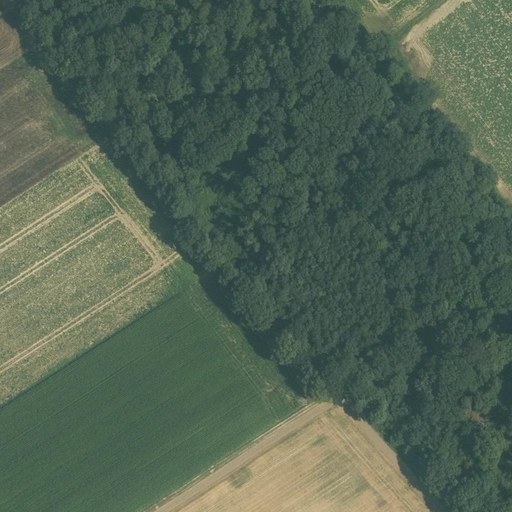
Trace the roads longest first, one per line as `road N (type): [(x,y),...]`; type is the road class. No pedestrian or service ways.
road 1 (track): [(10,0),(317,401)]
road 2 (track): [(344,0),(511,223)]
road 3 (track): [(148,511),(317,401)]
road 4 (track): [(346,383),(511,277)]
road 5 (track): [(346,383),(457,511)]
